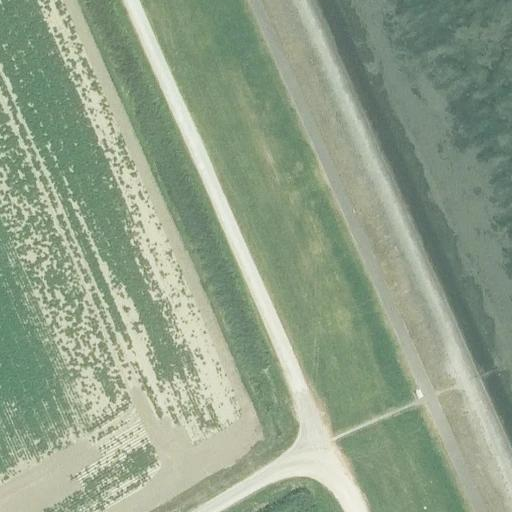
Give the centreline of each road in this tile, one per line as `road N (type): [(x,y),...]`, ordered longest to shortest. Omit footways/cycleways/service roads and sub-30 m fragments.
road 1 (unclassified): [(320,444),(126,0)]
road 2 (unclassified): [(207,511),(320,444)]
